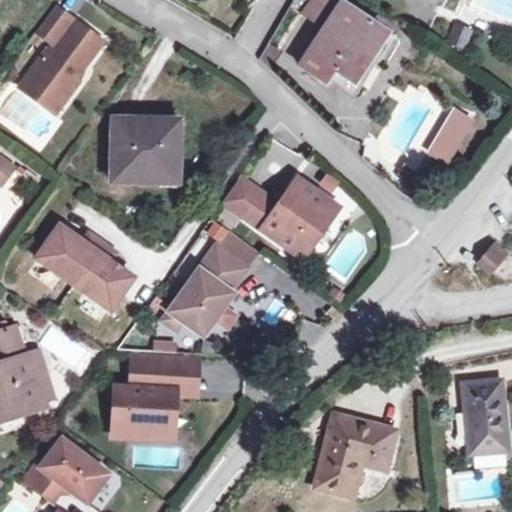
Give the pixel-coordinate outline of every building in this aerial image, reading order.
[(303,67),(326,82),(333,69),(354,82),(387,31),(339,0),(315,0),(306,15),(327,29),(303,67)] [(59,90),(68,97),(79,82),(75,79),(103,41),(72,18),(71,19),(55,7),(36,32),(53,44),(29,77),(38,84),(30,95),(46,108),(59,90)] [(472,32),(458,26),(451,43),(465,49),(472,32)] [(20,88),(30,95),(38,84),(29,77),(20,88)] [(55,114),(68,97),(59,90),(46,108),(55,114)] [(434,132),(458,144),(473,116),(450,103),(434,132)] [(182,185),(183,119),(114,118),(112,183),(182,185)] [(434,133),(425,149),(446,160),(455,145),(434,133)] [(16,169),(0,157),(0,171),(10,178),(16,169)] [(0,181),(5,185),(10,178),(0,171),(0,181)] [(324,201),(322,187),(300,172),(288,190),(290,198),(282,199),(258,184),(242,209),(294,243),(300,235),(313,243),(336,208),(324,201)] [(242,209),(258,184),(243,174),(226,198),(242,209)] [(324,201),(336,208),(341,200),(322,187),(324,201)] [(231,226),(219,218),(212,229),(224,237),(231,226)] [(65,226),(43,260),(118,309),(140,275),(116,259),(121,251),(94,234),(89,242),(65,226)] [(221,242),(253,263),(262,250),(230,229),(221,242)] [(300,235),(294,243),(307,252),(313,243),(300,235)] [(176,309),(190,318),(206,329),(213,327),(222,315),(230,302),(239,289),(237,287),(253,263),(221,242),(220,241),(176,309)] [(493,242),(477,261),(487,270),(503,250),(493,242)] [(230,302),(222,315),(234,323),(242,311),(230,302)] [(184,327),(190,318),(176,309),(170,317),(184,327)] [(0,422),(12,419),(10,412),(47,401),(31,354),(26,356),(17,328),(0,333),(0,422)] [(151,352),(174,350),(173,339),(151,340),(151,352)] [(44,350),(31,354),(47,401),(59,398),(44,350)] [(164,360),(133,358),(132,387),(117,387),(115,434),(151,436),(166,428),(175,414),(176,393),(176,391),(182,390),(183,370),(163,369),(164,360)] [(176,391),(176,393),(199,394),(201,362),(164,360),(163,369),(183,370),(182,390),(176,391)] [(502,384),(467,387),(473,453),(476,453),(506,450),(508,450),(502,384)] [(49,407),(47,401),(10,412),(12,419),(49,407)] [(166,428),(151,436),(174,437),(175,414),(166,428)] [(395,433),(337,418),(320,487),(352,495),(361,463),(386,469),(395,433)] [(39,464),(27,481),(54,501),(63,490),(67,486),(72,490),(89,503),(104,482),(102,468),(64,439),(43,467),(39,464)] [(506,450),(476,453),(477,467),(507,464),(506,450)] [(67,486),(63,490),(69,494),(72,490),(67,486)]
